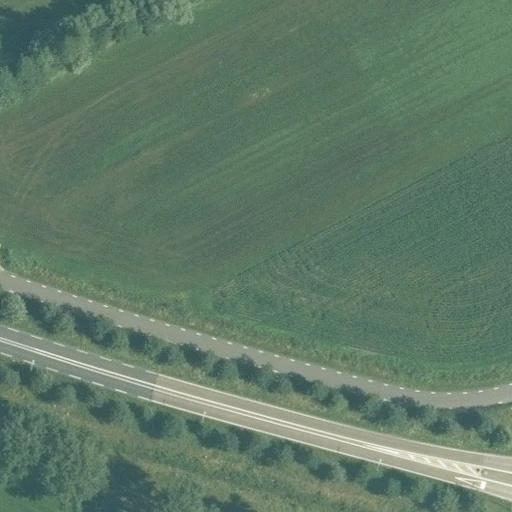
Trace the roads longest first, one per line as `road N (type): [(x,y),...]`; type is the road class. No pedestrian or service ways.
road 1 (unclassified): [(0,280),(399,397),(459,401),(511,389)]
road 2 (secondary): [(361,444),(0,335)]
road 3 (secondary): [(361,444),(379,458),(511,493)]
road 4 (secondary): [(511,466),(383,441),(361,444)]
